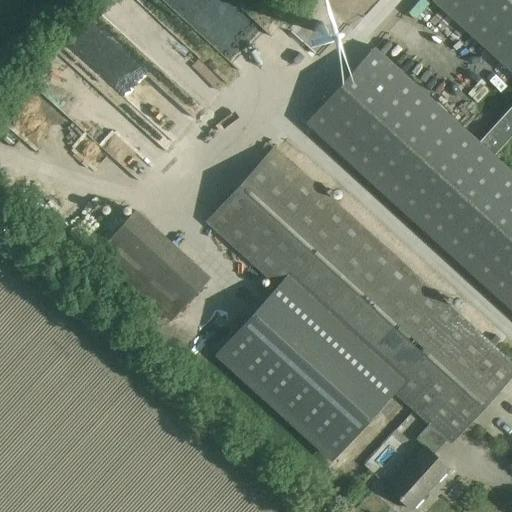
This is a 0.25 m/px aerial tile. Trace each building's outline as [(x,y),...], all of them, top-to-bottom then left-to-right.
[(161,25),(134,0),(126,0),(104,24),(129,48),(135,42),(141,47),(161,25)] [(511,171),(494,155),(511,134),(511,0),(432,0),(511,71),(511,105),(479,141),(374,46),(305,122),(511,309),(511,171)] [(432,24),(438,11),(413,0),(412,0),(406,13),(432,24)] [(429,423),(447,440),(450,442),(511,373),(511,363),(275,148),(208,222),(278,286),(218,353),(333,457),(393,391),(429,423)] [(20,192),(40,216),(63,196),(43,172),(20,192)] [(158,247),(123,208),(94,233),(137,281),(154,267),(146,258),(158,247)] [(433,454),(447,440),(429,423),(415,439),(424,447),(387,487),(411,510),(449,468),(433,454)]
